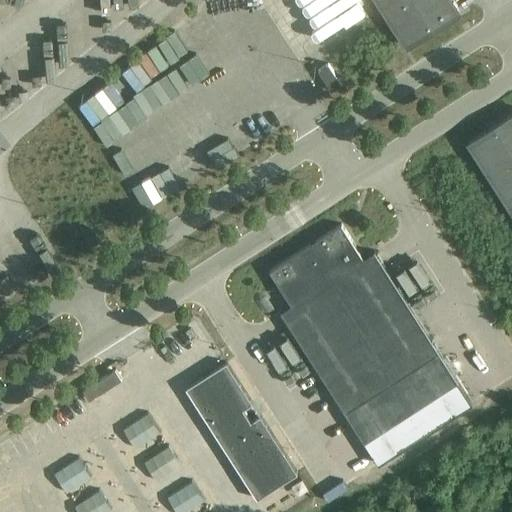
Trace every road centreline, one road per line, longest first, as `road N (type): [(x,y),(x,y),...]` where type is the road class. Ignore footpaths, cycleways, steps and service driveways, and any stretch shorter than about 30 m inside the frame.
road 1 (unclassified): [(0,408),(511,79)]
road 2 (unclassified): [(511,15),(0,341)]
